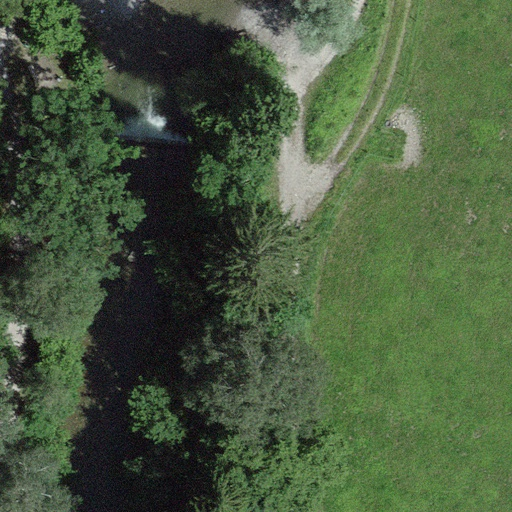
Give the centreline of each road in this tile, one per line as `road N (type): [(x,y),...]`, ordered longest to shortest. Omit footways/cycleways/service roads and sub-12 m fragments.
road 1 (unknown): [(358,0),(300,85),(243,231),(189,511)]
road 2 (track): [(287,127),(288,511)]
